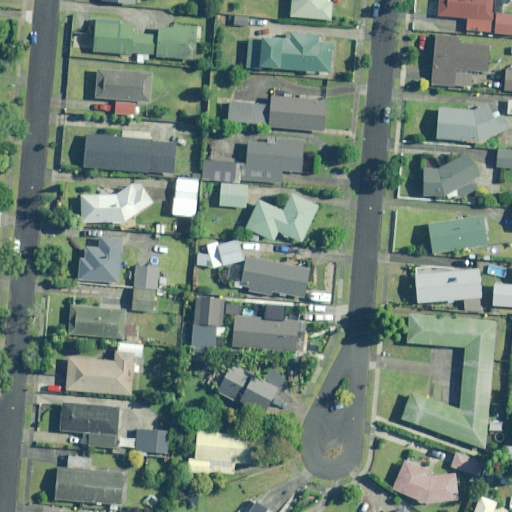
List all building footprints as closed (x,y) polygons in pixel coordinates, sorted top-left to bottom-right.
[(177,9),(177,0),(161,0),(161,8),(177,9)] [(291,0),(291,16),(332,20),(333,2),(328,2),(328,0),(291,0)] [(492,0),(439,0),(438,16),(468,19),(467,30),(489,33),(492,0)] [(511,14),(496,14),(495,34),(511,34),(511,14)] [(248,17),(233,15),(233,25),(247,26),(248,17)] [(134,23),(96,19),(93,50),(197,59),(199,29),(160,25),(159,36),(133,33),(134,23)] [(320,36),(289,33),(288,39),(263,37),(263,40),(249,39),(247,66),(332,73),(335,43),(320,42),(320,36)] [(489,43),(435,38),(431,84),(469,88),(470,71),(487,72),(489,43)] [(113,100),(111,116),(136,119),(138,102),(149,103),(152,75),(98,69),(95,98),(113,100)] [(327,102),(272,97),(270,127),(325,131),(327,102)] [(267,104),(230,100),(228,121),(265,124),(267,104)] [(486,103),(471,111),(439,109),(438,139),(482,142),(510,129),(502,112),(492,117),(486,103)] [(154,140),(87,136),(85,168),(175,174),(177,144),(154,142),(154,140)] [(276,140),(276,144),(248,142),(246,181),(281,183),(282,171),(311,173),(312,160),(305,159),(306,142),(276,140)] [(511,151),(498,151),(497,168),(511,168),(511,151)] [(468,153),(440,169),(424,169),(424,197),(440,197),(445,196),(448,201),(458,195),(460,198),(479,187),(475,180),(482,176),(468,153)] [(238,182),(239,162),(204,159),(202,180),(238,182)] [(198,179),(177,178),(174,215),(195,216),(198,179)] [(154,202),(139,180),(116,195),(81,195),(81,221),(124,222),(154,202)] [(247,186),(220,184),(218,206),(246,208),(247,186)] [(318,205),(291,195),(285,212),(259,202),(248,231),(274,241),(277,233),(304,243),(318,205)] [(487,247),(484,216),(429,223),(432,254),(487,247)] [(123,239),(99,237),(98,248),(85,247),(84,258),(79,258),(77,280),(120,283),(123,239)] [(265,242),(244,242),(244,253),(266,253),(265,242)] [(142,246),(125,245),(124,264),(141,264),(142,246)] [(242,264),(229,262),(227,270),(225,278),(247,285),(247,289),(271,294),(272,290),(304,296),(309,266),(244,254),(242,264)] [(159,267),(136,265),(132,310),(154,312),(159,267)] [(481,269),(416,270),(416,302),(464,301),(464,313),(482,312),(481,269)] [(511,284),(495,284),(494,306),(511,306),(511,284)] [(225,299),(197,297),(192,348),(214,350),(216,325),(223,326),(225,299)] [(125,311),(71,306),(68,334),(123,339),(125,311)] [(486,449),(496,321),(409,314),(407,343),(465,347),(460,409),(411,391),(401,419),(486,449)] [(307,323),(234,316),(232,347),(304,353),(307,323)] [(130,395),(133,363),(114,361),(86,359),(69,358),(67,390),(130,395)] [(262,380),(230,363),(216,391),(263,415),(283,377),(268,369),(262,380)] [(119,407),(62,403),(60,431),(83,433),(83,446),(117,448),(119,407)] [(169,432),(138,429),(136,450),(168,453),(169,432)] [(188,472),(234,474),(234,465),(257,467),(258,435),(197,432),(196,458),(189,458),(188,472)] [(511,444),(504,444),(503,456),(511,456),(511,444)] [(467,483),(475,486),(484,461),(455,451),(449,468),(470,475),(467,483)] [(58,468),(55,500),(109,504),(109,511),(115,511),(116,511),(118,505),(121,505),(124,474),(88,471),(89,457),(68,455),(67,469),(58,468)] [(459,500),(456,474),(430,478),(430,472),(406,460),(393,487),(422,504),(459,500)] [(493,511),(495,500),(480,498),(474,511),(493,511)] [(252,509),(247,504),(237,511),(272,511),(258,501),(252,509)]
